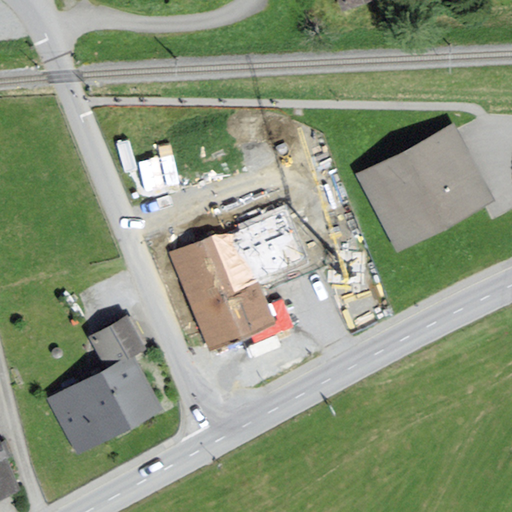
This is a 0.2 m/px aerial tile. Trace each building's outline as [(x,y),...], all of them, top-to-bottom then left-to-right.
[(332,0),(336,11),(371,0),(332,0)] [(462,121),(356,172),(394,250),(500,199),(462,121)] [(235,223),(168,250),(210,352),(277,326),(235,223)] [(267,280),(276,316),(305,309),(295,273),(267,280)] [(141,350),(45,397),(79,460),(170,413),(141,350)] [(1,417),(0,417),(0,505),(27,496),(1,417)]
